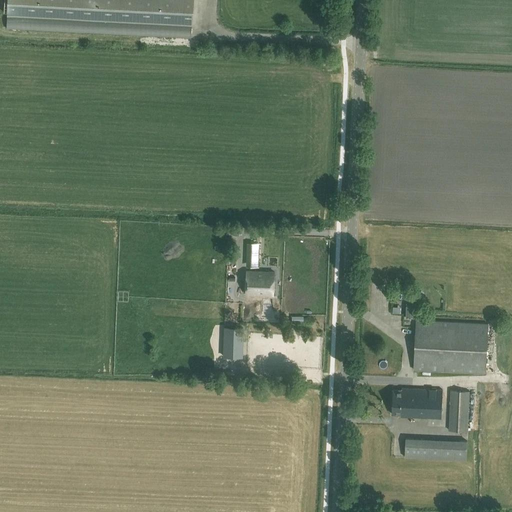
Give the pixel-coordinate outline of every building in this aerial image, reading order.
[(8,0),(8,16),(193,26),(193,0),(8,0)] [(247,271),(246,294),(274,295),(275,272),(247,271)] [(488,324),(416,320),(414,370),(486,374),(488,324)] [(224,360),(240,360),(242,328),(226,328),(224,360)] [(401,416),(440,418),(442,390),(404,388),(404,390),(393,390),(392,414),(401,414),(401,416)] [(468,431),(470,391),(450,390),(449,430),(468,431)] [(405,457),(466,459),(467,441),(406,438),(405,457)]
